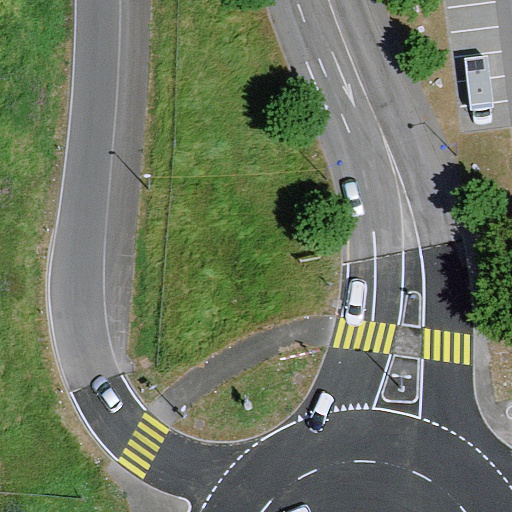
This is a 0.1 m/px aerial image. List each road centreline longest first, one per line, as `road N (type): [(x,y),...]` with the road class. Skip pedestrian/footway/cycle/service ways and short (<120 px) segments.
road 1 (motorway): [(276,499),(143,445),(113,417),(94,383),(81,327),(80,269),(103,0)]
road 2 (residential): [(320,0),(407,234),(413,290),(395,469)]
road 3 (secondary): [(395,469),(331,469),(276,499)]
